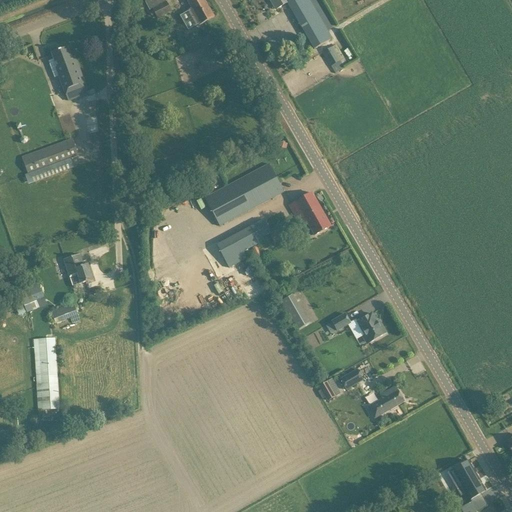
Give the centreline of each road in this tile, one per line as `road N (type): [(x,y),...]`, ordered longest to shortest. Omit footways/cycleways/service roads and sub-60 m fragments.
road 1 (tertiary): [(511,496),(222,0)]
road 2 (track): [(107,0),(119,275)]
